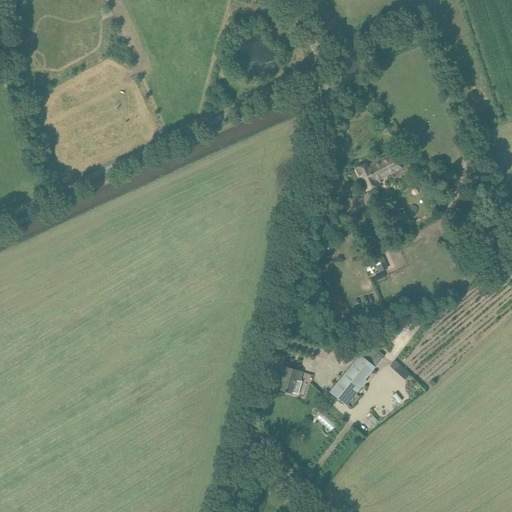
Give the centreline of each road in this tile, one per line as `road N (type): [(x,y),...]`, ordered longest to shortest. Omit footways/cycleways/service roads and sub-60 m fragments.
road 1 (unclassified): [(218,511),(317,149),(321,72)]
road 2 (unclassified): [(0,219),(321,72)]
